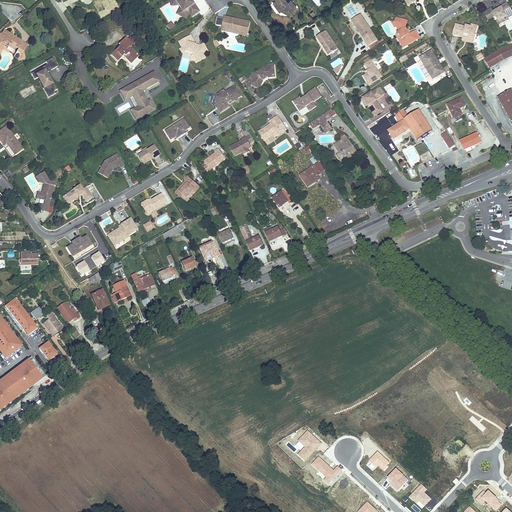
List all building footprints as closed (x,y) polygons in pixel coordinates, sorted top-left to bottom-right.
[(106,9),(109,8),(112,13),(115,12),(113,7),(116,6),(113,0),(107,0),(103,2),(106,9)] [(170,0),(171,1),(173,0),(177,0),(178,3),(180,6),(184,8),(181,15),(186,17),(188,11),(196,6),(192,0),(170,0)] [(484,13),(488,20),(495,16),(498,20),(497,21),(499,25),(509,20),(508,18),(511,15),(511,11),(507,3),(501,6),(501,7),(493,12),(493,11),(491,9),(484,13)] [(196,6),(188,11),(191,14),(198,9),(196,6)] [(353,15),(356,20),(364,15),(361,10),(353,15)] [(251,29),(252,17),(232,15),(230,16),(227,16),(225,14),(218,13),(217,22),(225,23),(225,27),(235,29),(238,32),(243,28),(251,29)] [(377,36),(364,15),(356,20),(369,41),(377,36)] [(408,45),(420,38),(416,31),(409,34),(408,33),(409,32),(409,31),(409,30),(408,30),(407,30),(406,28),(406,26),(405,25),(407,24),(407,21),(396,18),(395,22),(393,23),(395,28),(397,27),(399,31),(397,33),(399,35),(401,39),(400,43),(408,45)] [(325,21),(316,28),(328,47),(338,41),(325,21)] [(456,25),(453,35),(463,37),(464,34),(469,35),(468,39),(474,40),(477,26),(472,25),(471,27),(466,26),(465,28),(456,25)] [(24,49),(1,33),(0,34),(0,44),(1,44),(1,47),(4,47),(11,52),(12,52),(14,64),(21,62),(20,55),(24,49)] [(462,41),(473,43),(474,40),(468,39),(469,35),(464,34),(463,37),(462,41)] [(210,45),(204,36),(200,39),(191,39),(188,35),(181,40),(184,46),(186,44),(187,46),(191,46),(193,49),(195,49),(198,54),(203,51),(202,50),(210,45)] [(132,57),(122,49),(128,42),(122,38),(120,41),(117,38),(110,46),(112,47),(104,57),(112,63),(116,58),(125,66),(132,57)] [(484,59),(489,68),(504,60),(511,56),(511,44),(498,51),(484,59)] [(444,70),(431,47),(419,54),(431,77),(444,70)] [(383,71),(373,54),(365,59),(369,65),(367,66),(368,69),(363,71),(369,80),(383,71)] [(38,77),(48,98),(58,93),(47,72),(58,67),(53,58),(46,62),(47,65),(32,73),(35,79),(38,77)] [(263,73),(267,70),(273,71),(273,63),(268,62),(268,61),(263,60),(248,71),(250,74),(250,77),(258,82),(263,73)] [(155,72),(119,90),(124,101),(130,98),(135,108),(130,110),(134,121),(156,111),(151,99),(147,101),(143,91),(160,83),(155,72)] [(223,87),(221,85),(214,89),(214,92),(215,95),(218,95),(220,99),(214,103),(217,108),(227,102),(224,98),(229,96),(230,97),(238,92),(231,82),(223,87)] [(383,107),(376,96),(383,92),(378,84),(364,93),(369,100),(367,101),(374,113),(383,107)] [(317,105),(314,99),(321,95),(315,85),(306,91),(307,92),(301,95),(300,94),(292,98),(297,107),(304,103),(307,103),(311,109),(317,105)] [(498,98),(511,122),(511,91),(511,90),(498,98)] [(463,94),(448,101),(455,114),(464,109),(462,105),(468,102),(463,94)] [(114,96),(107,101),(112,108),(117,105),(115,101),(116,100),(114,96)] [(331,107),(310,120),(314,127),(320,123),(335,113),(331,107)] [(412,130),(418,140),(434,129),(420,107),(404,117),(405,119),(410,128),(412,130)] [(272,134),(284,126),(275,112),(267,118),(269,121),(255,130),(262,139),(271,132),(272,134)] [(327,118),(320,123),(325,131),(332,126),(327,118)] [(188,125),(184,119),(166,130),(170,137),(175,134),(176,135),(183,130),(182,129),(188,125)] [(410,128),(405,119),(389,129),(395,138),(410,128)] [(23,148),(6,126),(0,130),(0,139),(4,145),(6,143),(15,155),(23,148)] [(412,130),(410,128),(395,138),(397,140),(412,130)] [(357,152),(344,132),(339,134),(341,137),(332,143),(337,151),(334,153),(337,158),(340,156),(343,161),(357,152)] [(449,149),(454,146),(446,132),(440,136),(449,149)] [(476,132),(458,140),(462,149),(480,141),(476,132)] [(243,134),(226,144),(231,153),(239,149),(241,152),(246,148),(244,146),(243,142),(247,140),(244,134),(243,134)] [(15,155),(6,143),(4,145),(3,145),(12,157),(15,155)] [(418,154),(428,151),(425,143),(415,146),(418,154)] [(134,155),(140,164),(157,153),(151,144),(144,148),(143,146),(139,149),(140,151),(134,155)] [(209,165),(209,166),(224,154),(217,144),(209,150),(210,152),(203,157),(205,160),(209,165)] [(121,164),(114,152),(101,160),(96,170),(105,175),(108,169),(108,168),(109,167),(110,168),(116,164),(117,166),(121,164)] [(319,170),(313,162),(298,172),(306,184),(318,176),(316,172),(319,170)] [(105,175),(96,170),(95,172),(105,177),(110,168),(109,167),(108,168),(108,169),(105,175)] [(45,213),(51,186),(52,187),(53,182),(46,180),(41,173),(33,178),(36,183),(41,184),(39,194),(37,197),(38,200),(42,201),(41,206),(43,206),(42,212),(45,213)] [(196,182),(186,174),(183,178),(184,179),(186,180),(178,190),(185,196),(196,182)] [(186,180),(184,179),(174,190),(185,199),(198,184),(196,182),(185,196),(178,190),(186,180)] [(80,188),(77,183),(60,194),(64,200),(78,192),(79,194),(83,201),(90,196),(83,186),(80,188)] [(149,208),(150,210),(166,201),(160,191),(148,199),(146,197),(139,201),(145,210),(149,208)] [(279,194),(285,201),(289,198),(283,191),(279,194)] [(78,192),(64,200),(65,202),(79,194),(78,192)] [(271,201),(279,211),(287,204),(285,201),(279,194),(271,201)] [(215,212),(222,209),(219,202),(212,205),(215,212)] [(315,233),(316,232),(308,216),(300,219),(306,233),(304,233),(304,237),(306,241),(308,241),(321,235),(327,235),(331,233),(315,233)] [(189,222),(186,217),(183,219),(179,221),(182,227),(189,222)] [(118,242),(137,230),(129,218),(119,224),(121,226),(118,228),(111,232),(118,242)] [(143,225),(147,231),(153,228),(149,221),(143,225)] [(182,227),(179,221),(158,234),(161,240),(182,227)] [(263,247),(259,239),(252,242),(246,228),(239,231),(249,251),(255,248),(257,250),(263,247)] [(283,237),(278,229),(272,232),(270,228),(264,232),(269,242),(275,239),(276,241),(283,237)] [(221,244),(233,239),(228,230),(217,235),(221,244)] [(118,242),(111,232),(107,235),(113,245),(118,242)] [(72,256),(90,245),(84,236),(79,240),(78,238),(71,242),(72,244),(66,248),(72,256)] [(210,246),(198,252),(203,263),(210,259),(211,261),(217,258),(210,246)] [(107,247),(99,250),(102,257),(109,254),(107,247)] [(21,250),(21,260),(37,260),(37,255),(31,255),(31,250),(21,250)] [(85,257),(84,257),(89,270),(95,268),(90,257),(85,259),(85,257)] [(194,267),(190,259),(180,264),(184,272),(194,267)] [(115,261),(108,265),(110,268),(114,266),(116,270),(120,267),(116,260),(115,261)] [(156,275),(160,283),(170,278),(170,276),(173,275),(170,268),(167,270),(166,268),(160,271),(161,273),(156,275)] [(86,285),(97,280),(94,274),(84,280),(86,285)] [(133,275),(128,277),(137,294),(153,285),(147,275),(140,279),(138,276),(134,278),(133,275)] [(27,290),(34,285),(32,282),(25,287),(27,290)] [(69,301),(72,299),(64,289),(62,291),(69,301)] [(116,305),(131,297),(127,289),(118,294),(119,296),(113,299),(116,305)] [(106,306),(99,291),(89,296),(95,308),(98,306),(100,309),(106,306)] [(19,304),(15,299),(5,306),(23,330),(24,329),(29,335),(38,328),(33,322),(31,323),(28,319),(29,318),(28,318),(25,314),(26,313),(25,314),(21,310),(23,309),(22,309),(21,309),(18,305),(19,304)] [(64,303),(57,308),(69,323),(76,318),(77,319),(80,317),(73,309),(71,311),(64,303)] [(44,315),(38,308),(31,313),(36,320),(44,315)] [(52,318),(54,316),(51,313),(46,317),(49,320),(43,324),(52,335),(56,331),(57,333),(63,328),(56,320),(55,321),(52,318)] [(0,318),(0,320),(14,339),(16,338),(0,318)] [(0,351),(2,355),(5,359),(8,356),(14,352),(18,349),(21,346),(16,338),(14,339),(0,320),(0,349),(0,350),(0,351)] [(57,354),(48,342),(43,345),(44,347),(40,350),(48,360),(52,357),(53,358),(57,354)] [(27,363),(32,360),(31,358),(21,366),(22,367),(27,363)] [(44,375),(33,359),(27,363),(39,379),(44,375)] [(28,381),(30,385),(34,383),(39,379),(27,363),(22,367),(19,370),(19,371),(24,377),(26,375),(29,380),(28,381)] [(0,408),(3,407),(13,399),(17,396),(27,388),(30,385),(28,381),(29,380),(26,375),(24,377),(19,371),(13,376),(12,375),(0,384),(0,385),(0,408)] [(45,377),(44,375),(39,379),(34,383),(35,385),(45,377)] [(18,398),(28,390),(27,388),(17,396),(18,398)] [(4,408),(14,400),(13,399),(3,407),(4,408)]
